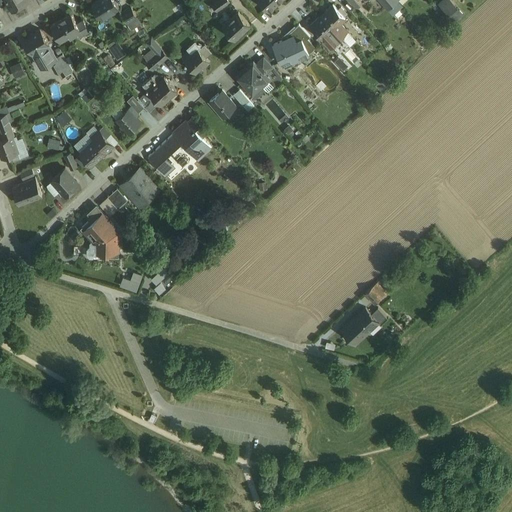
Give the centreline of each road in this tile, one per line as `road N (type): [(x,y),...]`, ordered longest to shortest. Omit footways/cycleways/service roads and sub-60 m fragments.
road 1 (residential): [(18,257),(299,0)]
road 2 (residential): [(18,257),(318,352)]
